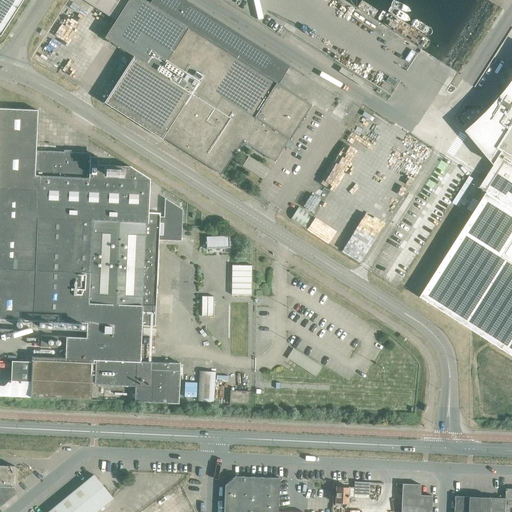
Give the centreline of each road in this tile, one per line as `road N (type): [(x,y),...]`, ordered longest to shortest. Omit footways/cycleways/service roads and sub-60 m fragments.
road 1 (tertiary): [(447,448),(450,362),(434,333),(4,65)]
road 2 (unclassified): [(435,137),(206,0)]
road 3 (tertiary): [(213,437),(447,448)]
road 4 (unclassified): [(212,457),(445,468)]
road 5 (unclassified): [(11,511),(83,453),(212,457)]
road 6 (tertiary): [(0,428),(213,437)]
road 7 (unknown): [(285,0),(455,104)]
road 8 (unclassified): [(435,137),(511,14)]
